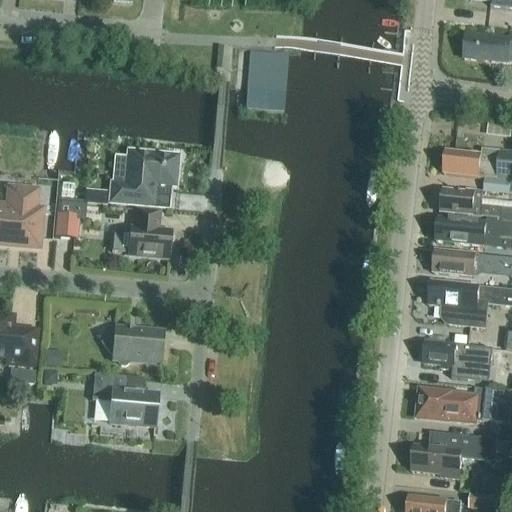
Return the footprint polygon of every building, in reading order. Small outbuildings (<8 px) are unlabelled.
[(511,0),(470,0),(470,1),(493,4),(492,8),(491,8),(491,9),(511,11),(511,0)] [(511,66),(511,34),(510,42),(467,38),(464,61),(511,66)] [(286,80),(288,56),(250,53),(248,83),(286,86),(286,80)] [(283,114),(286,86),(248,83),(246,111),(283,114)] [(444,176),(444,177),(445,177),(479,180),(485,181),(497,182),(498,167),(500,153),(482,152),(482,158),(480,157),(478,155),(473,155),(470,156),(447,154),(447,153),(446,154),(444,176)] [(511,154),(500,153),(498,167),(497,182),(511,183),(511,154)] [(128,155),(128,159),(114,158),(112,187),(110,206),(171,211),(173,189),(176,189),(178,160),(128,155)] [(511,183),(497,182),(485,181),(483,194),(511,197),(511,183)] [(105,190),(89,189),(87,204),(103,205),(105,190)] [(0,209),(0,246),(38,250),(41,213),(34,213),(36,195),(10,193),(9,211),(0,209)] [(511,211),(474,207),(475,194),(466,193),(466,196),(444,193),(443,197),(442,199),(441,205),(442,207),(441,216),(488,221),(487,221),(511,223),(511,211)] [(78,241),(81,209),(57,207),(54,239),(78,241)] [(169,262),(171,235),(158,234),(160,214),(136,212),(134,232),(131,232),(128,258),(169,262)] [(511,223),(487,221),(487,227),(439,222),(439,221),(438,221),(436,245),(437,245),(484,250),(486,239),(511,241),(511,223)] [(489,259),(477,258),(436,253),(433,276),(474,280),(475,274),(487,275),(489,259)] [(478,312),(479,302),(488,303),(487,307),(511,309),(511,293),(480,291),(480,290),(431,285),(431,293),(428,295),(427,302),(429,305),(429,309),(443,310),(443,319),(444,322),(446,326),(449,328),(485,331),(487,313),(478,312)] [(33,369),(36,335),(11,333),(13,321),(0,319),(0,359),(8,360),(7,366),(33,369)] [(163,334),(115,330),(115,335),(102,346),(113,359),(112,364),(118,364),(121,368),(125,368),(129,365),(160,368),(163,334)] [(503,354),(457,348),(426,345),(423,367),(441,370),(441,372),(454,373),(455,363),(490,367),(491,362),(502,364),(503,354)] [(46,366),(56,367),(58,355),(47,354),(46,366)] [(34,386),(35,373),(10,372),(10,385),(34,386)] [(44,374),(43,387),(55,388),(56,375),(44,374)] [(158,399),(126,396),(127,380),(94,377),(92,404),(112,406),(110,427),(155,431),(158,399)] [(509,427),(511,403),(511,394),(486,392),(486,393),(478,392),(477,400),(451,397),(451,396),(421,393),(418,420),(448,423),(475,425),(476,423),(509,427)] [(432,437),(431,450),(415,448),(412,475),(442,478),(441,480),(459,482),(462,460),(494,464),(496,442),(431,435),(431,437),(432,437)] [(490,496),(511,498),(511,481),(511,484),(491,482),(490,496)] [(474,511),(503,511),(505,499),(471,495),(469,511),(474,511)] [(460,511),(461,505),(447,504),(448,504),(427,501),(426,504),(409,502),(407,511),(460,511)]
